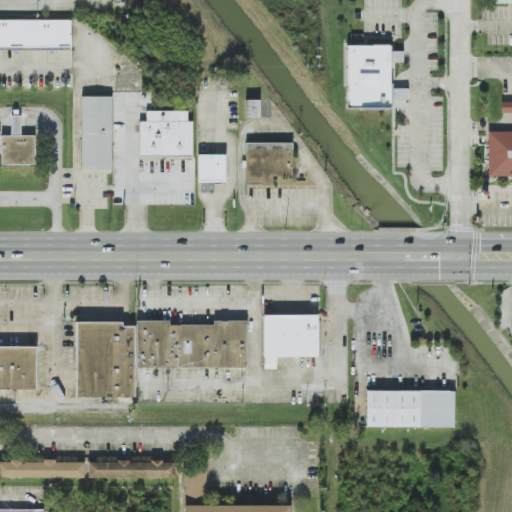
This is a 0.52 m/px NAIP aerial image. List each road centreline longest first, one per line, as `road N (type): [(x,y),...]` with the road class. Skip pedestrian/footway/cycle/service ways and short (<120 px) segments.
road 1 (primary): [(388,257),(0,257)]
road 2 (residential): [(462,257),(461,0)]
